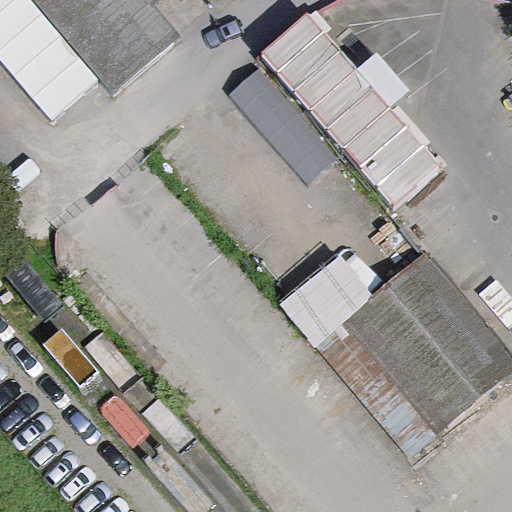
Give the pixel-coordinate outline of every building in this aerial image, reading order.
[(158,11),(171,0),(30,0),(115,99),(183,40),(158,11)] [(187,0),(200,15),(219,0),(187,0)] [(265,61),(347,155),(392,115),(309,22),(265,61)] [(326,351),(380,303),(341,259),(287,306),(326,351)] [(511,379),(511,353),(431,260),(380,303),(326,351),(421,458),(511,379)] [(511,511),(511,426),(443,485),(466,511),(511,511)]
